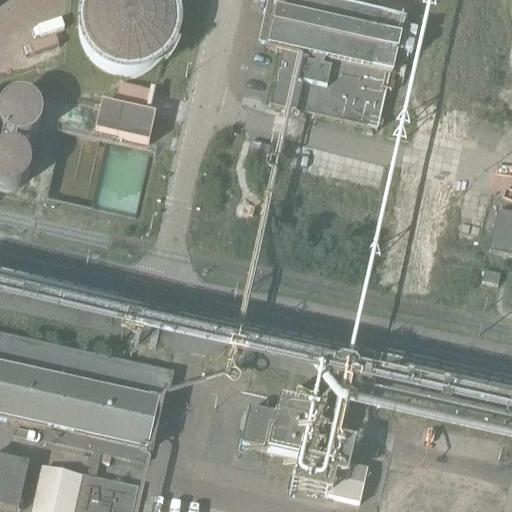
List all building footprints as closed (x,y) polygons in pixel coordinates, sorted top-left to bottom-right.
[(180,41),(181,32),(180,22),(178,13),(173,5),(169,0),(92,0),(92,1),(87,9),(84,17),(82,27),(82,36),(84,45),(87,54),(92,62),(99,69),(106,75),(115,78),(124,81),(134,81),(143,80),(152,77),(160,72),(167,66),(173,58),(178,50),(180,41)] [(376,133),(388,78),(389,79),(401,28),(277,0),(277,1),(271,0),(267,0),(258,44),(267,47),(266,52),(281,55),(269,109),(376,133)] [(153,96),(119,88),(114,109),(100,106),(93,135),(147,148),(154,118),(148,117),(153,96)] [(42,126),(43,120),(42,114),(40,109),(36,104),(32,101),(26,99),(20,99),(14,100),(9,102),(5,106),(2,111),(0,117),(0,123),(2,128),(5,133),(9,137),(15,140),(20,141),(26,141),(32,139),(36,136),(40,131),(42,126)] [(29,183),(29,177),(29,171),(26,166),(22,161),(18,158),(12,155),(6,155),(0,156),(0,197),(0,198),(6,199),(12,198),(18,196),(22,193),(26,188),(29,183)] [(511,217),(497,214),(496,219),(485,216),(480,237),(491,239),(487,255),(511,260),(511,217)] [(497,282),(498,280),(498,277),(482,273),(480,284),(496,288),(496,287),(497,282)] [(172,376),(0,337),(0,421),(45,432),(42,445),(92,456),(86,481),(41,471),(31,511),(130,511),(135,493),(93,483),(99,457),(142,467),(156,407),(165,409),(172,376)] [(277,403),(274,419),(246,413),(238,450),(266,456),(313,467),(324,413),(277,403)] [(377,453),(370,451),(368,458),(376,460),(377,453)] [(16,511),(26,469),(0,463),(0,510),(8,511),(16,511)] [(366,473),(333,466),(325,499),(358,507),(366,473)]
